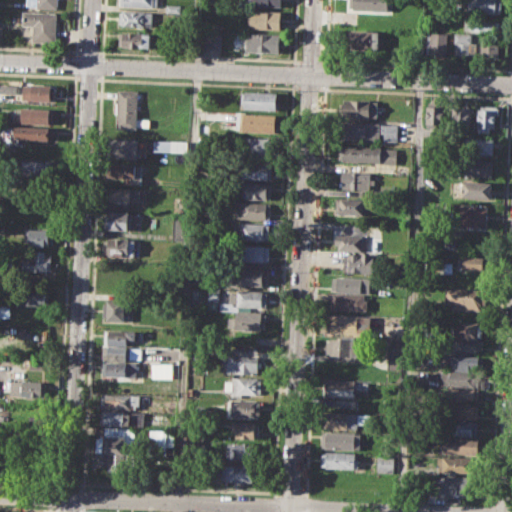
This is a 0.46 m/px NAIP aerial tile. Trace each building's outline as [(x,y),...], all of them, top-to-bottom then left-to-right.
[(57,0),(57,8),(25,7),(25,0),(57,0)] [(119,0),(157,0),(157,8),(119,6),(119,0)] [(390,0),(390,12),(348,10),(348,1),(345,1),(345,0),(390,0)] [(468,0),(502,0),(502,13),(468,11),(468,0)] [(254,9),(282,10),(281,30),(253,29),(253,24),(247,24),(248,13),(254,13),(254,9)] [(23,11),(57,12),(55,42),(33,41),(34,25),(22,24),(23,11)] [(120,11),(153,13),(152,27),(120,25),(120,11)] [(467,15),(481,16),(481,20),(501,21),(501,32),(463,31),(463,19),(466,19),(467,15)] [(352,30),(381,31),(380,49),(351,47),(352,30)] [(120,31),(150,32),(150,48),(119,46),(120,31)] [(429,32),(448,33),(447,56),(428,55),(429,32)] [(245,33),(280,34),(280,53),(244,51),(245,33)] [(202,34),(222,35),(221,49),(202,49),(202,34)] [(455,34),(477,35),(476,56),(454,55),(455,34)] [(481,35),(499,36),(498,58),(480,57),(481,35)] [(24,83),(55,85),(54,100),(23,98),(24,83)] [(16,86),(1,84),(0,91),(0,92),(16,94),(16,86)] [(119,89),(137,90),(135,128),(117,127),(119,89)] [(241,91),(277,93),(276,111),(244,109),(245,103),(240,103),(241,91)] [(344,98),(377,100),(377,118),(343,117),(344,98)] [(426,101),(445,102),(443,127),(425,126),(426,101)] [(482,103),(498,105),(496,127),(489,126),(489,133),(480,132),(481,129),(476,129),(478,109),(481,109),(482,103)] [(454,106),(472,108),(470,130),(452,128),(454,106)] [(21,107),(53,109),(52,123),(21,121),(21,107)] [(237,112),(276,114),(275,132),(236,130),(237,112)] [(342,121),(399,123),(398,141),(384,140),(384,132),(379,132),(379,141),(342,139),(342,121)] [(14,125),(54,128),(53,140),(14,138),(14,125)] [(244,136),(273,137),(272,159),(243,157),(244,136)] [(466,137),(493,139),(492,155),(464,152),(466,137)] [(107,138),(137,139),(137,148),(141,148),(141,156),(137,156),(137,159),(107,158),(107,138)] [(154,140),(170,141),(170,151),(154,150),(154,140)] [(340,145),(397,148),(396,163),(339,160),(340,145)] [(22,159),(53,161),(52,178),(21,176),(22,159)] [(461,159),(493,161),(492,176),(460,173),(461,159)] [(242,163),(272,164),(271,180),(241,179),(242,163)] [(113,164),(141,165),(140,184),(124,183),(124,176),(112,176),(113,164)] [(342,170),(371,172),(370,190),(341,188),(342,170)] [(458,181),(492,183),(491,198),(457,196),(458,181)] [(245,183),(271,184),(270,199),(244,198),(245,183)] [(111,188),(140,189),(140,202),(110,202),(111,188)] [(337,197),(367,199),(367,214),(336,213),(337,197)] [(237,201),(271,203),(270,220),(236,218),(237,201)] [(457,204),(487,206),(486,227),(455,225),(457,204)] [(105,210),(137,212),(136,229),(105,228),(105,210)] [(173,216),(187,216),(186,242),(172,241),(173,216)] [(235,222),(269,223),(268,240),(234,238),(235,222)] [(24,228),(54,229),(53,244),(23,242),(24,228)] [(335,233),(361,235),(361,250),(339,249),(339,244),(334,244),(335,233)] [(103,237),(134,238),(134,256),(103,255),(103,237)] [(234,245),(268,246),(268,262),(233,261),(234,245)] [(22,258),(31,259),(32,249),(51,250),(50,271),(22,269),(22,258)] [(344,253),(387,254),(387,272),(344,271),(344,253)] [(458,254),(488,256),(487,269),(457,267),(458,254)] [(243,268),(268,269),(268,286),(242,285),(243,268)] [(332,276),(371,278),(371,292),(331,290),(332,276)] [(208,287),(218,288),(217,309),(207,308),(208,287)] [(444,287),(487,290),(486,305),(481,304),(481,311),(453,309),(453,303),(443,303),(444,287)] [(230,290),(266,292),(266,307),(239,305),(239,309),(220,308),(220,302),(229,302),(230,290)] [(28,291),(50,292),(49,306),(27,305),(28,291)] [(332,292),(364,294),(364,299),(369,299),(368,310),(331,308),(332,292)] [(15,295),(25,295),(25,307),(15,306),(15,295)] [(106,300),(130,301),(129,320),(106,319),(106,300)] [(0,304),(10,305),(10,318),(0,317),(0,304)] [(236,311),(266,312),(266,331),(228,329),(229,317),(236,317),(236,311)] [(327,314),(359,316),(358,333),(326,331),(327,314)] [(452,321),(484,323),(483,338),(451,336),(452,321)] [(105,330),(146,331),(145,339),(128,338),(127,343),(104,342),(105,330)] [(327,337),(364,339),(363,356),(326,354),(327,337)] [(452,338),(482,340),(481,351),(451,349),(452,338)] [(389,343),(403,344),(401,369),(387,369),(389,343)] [(102,345),(140,347),(140,361),(102,359),(102,345)] [(227,356),(259,357),(258,374),(226,373),(227,356)] [(451,356),(480,357),(479,366),(471,365),(470,370),(450,369),(451,356)] [(102,362),(136,364),(136,377),(101,376),(102,362)] [(172,363),(152,363),(152,378),(172,378),(172,363)] [(441,370),(478,373),(477,387),(440,384),(441,370)] [(232,377),(262,378),(262,395),(232,394),(232,390),(225,390),(225,381),(232,381),(232,377)] [(328,379),(354,380),(354,397),(328,396),(328,379)] [(22,381),(47,382),(46,397),(22,396),(22,381)] [(449,388),(478,390),(477,401),(448,399),(449,388)] [(102,393),(132,394),(131,409),(101,407),(102,393)] [(231,400),(261,401),(260,415),(231,414),(231,400)] [(449,403),(477,405),(476,418),(448,416),(449,403)] [(102,410),(143,412),(142,426),(102,425),(102,410)] [(327,411),(359,412),(358,430),(326,428),(327,411)] [(453,419),(477,421),(477,436),(452,434),(453,419)] [(232,421),(259,423),(258,439),(235,437),(235,432),(232,431),(232,421)] [(105,428),(134,429),(134,442),(125,442),(124,453),(96,452),(96,435),(105,436),(105,428)] [(152,429),(166,430),(166,455),(151,454),(152,429)] [(323,431),(358,433),(357,449),(322,448),(323,431)] [(441,437),(477,439),(477,454),(440,452),(441,437)] [(227,441),(259,443),(258,460),(226,458),(227,441)] [(323,451),(355,453),(355,459),(359,459),(359,469),(322,467),(323,451)] [(378,454),(394,455),(394,472),(378,472),(378,454)] [(437,456),(478,459),(477,473),(440,471),(440,464),(437,464),(437,456)] [(222,464),(259,465),(258,482),(221,481),(222,464)] [(435,474),(477,477),(476,496),(441,494),(441,484),(435,484),(435,474)]
